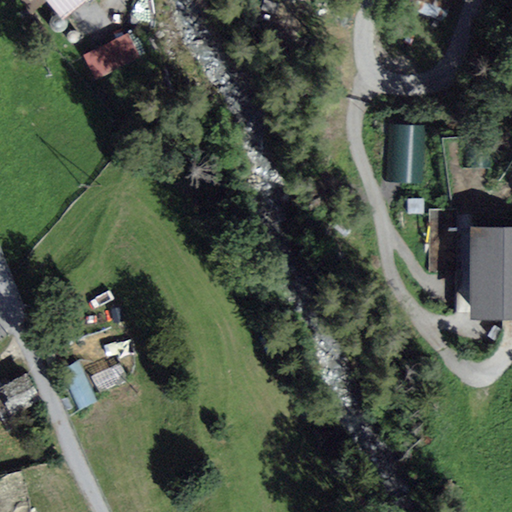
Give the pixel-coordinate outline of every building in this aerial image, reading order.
[(84,0),(50,0),(62,16),(84,0)] [(85,48),(96,73),(141,54),(130,28),(85,48)] [(511,220),(463,220),(463,319),(511,318),(511,220)] [(80,358),(59,368),(79,410),(100,399),(80,358)] [(121,362),(94,374),(101,390),(128,378),(121,362)] [(39,397),(25,375),(0,390),(0,392),(13,414),(39,397)]
